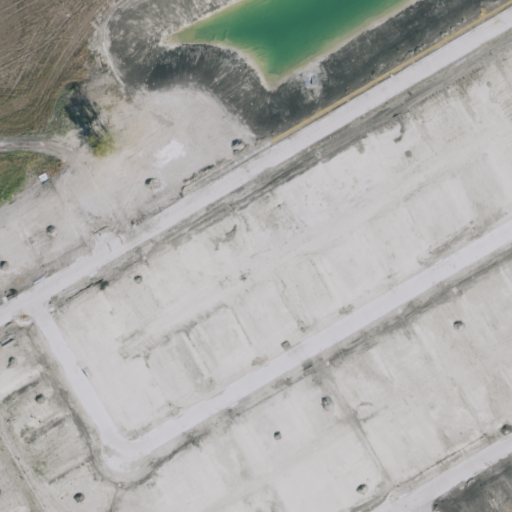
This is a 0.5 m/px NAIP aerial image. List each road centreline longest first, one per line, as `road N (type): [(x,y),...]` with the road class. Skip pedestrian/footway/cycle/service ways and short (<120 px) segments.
road 1 (residential): [(35,294),(127,454),(511,228)]
road 2 (residential): [(0,314),(511,14)]
road 3 (residential): [(396,511),(511,443)]
